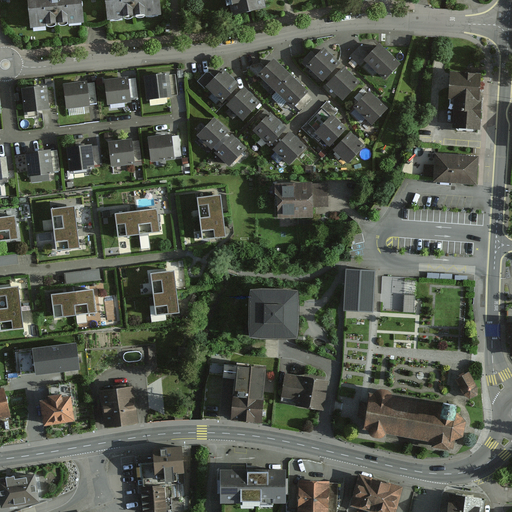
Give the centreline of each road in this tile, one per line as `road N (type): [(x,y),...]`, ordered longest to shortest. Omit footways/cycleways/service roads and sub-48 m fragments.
road 1 (secondary): [(488,461),(436,475),(220,434),(83,448)]
road 2 (residential): [(391,23),(186,56),(2,65)]
road 3 (tertiary): [(508,25),(495,245)]
road 4 (residential): [(181,117),(11,138)]
